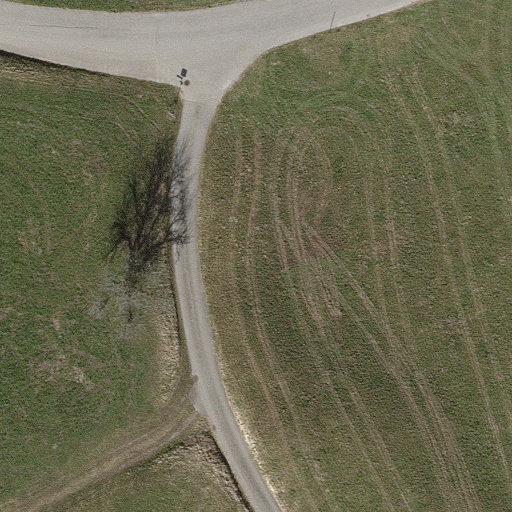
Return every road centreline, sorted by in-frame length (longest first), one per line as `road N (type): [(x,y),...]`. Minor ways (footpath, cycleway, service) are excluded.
road 1 (unclassified): [(214,35),(186,182),(189,275),(214,395),(269,511)]
road 2 (unclassified): [(214,35),(112,44),(0,25)]
road 3 (unclassified): [(358,0),(214,35)]
